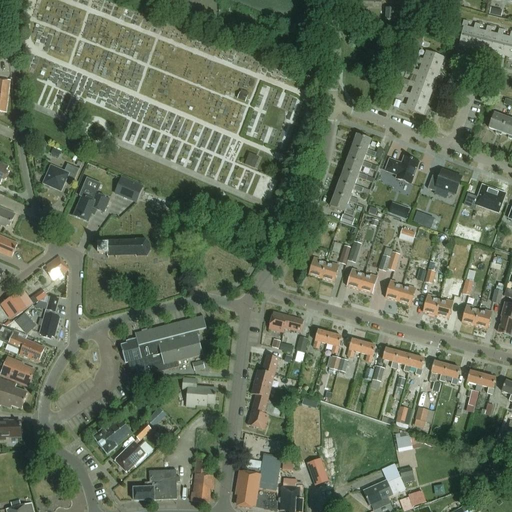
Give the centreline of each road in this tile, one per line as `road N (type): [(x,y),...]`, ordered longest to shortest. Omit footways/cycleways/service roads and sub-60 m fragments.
road 1 (residential): [(511,359),(296,302),(263,282)]
road 2 (residential): [(57,249),(40,225),(23,170),(13,0)]
road 3 (unclassified): [(223,511),(246,309)]
road 4 (unclassified): [(263,282),(314,191),(330,103)]
road 5 (residential): [(511,170),(330,103)]
road 6 (residential): [(93,511),(85,480),(44,430),(46,395),(73,346)]
road 7 (residential): [(73,346),(98,328),(185,303),(246,309)]
